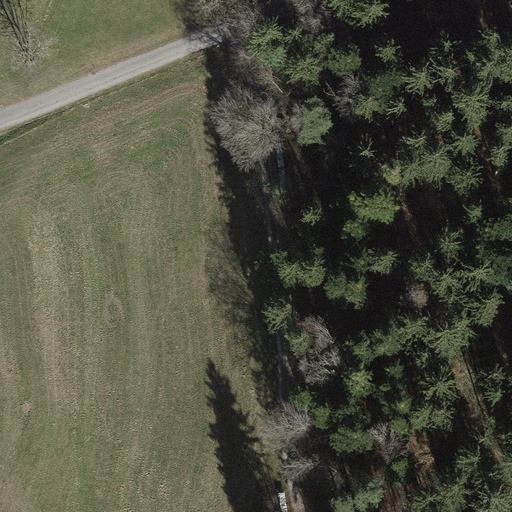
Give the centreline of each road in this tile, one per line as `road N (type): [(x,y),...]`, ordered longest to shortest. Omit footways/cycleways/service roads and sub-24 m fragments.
road 1 (track): [(240,30),(263,127),(302,511)]
road 2 (unclassified): [(0,131),(313,0)]
